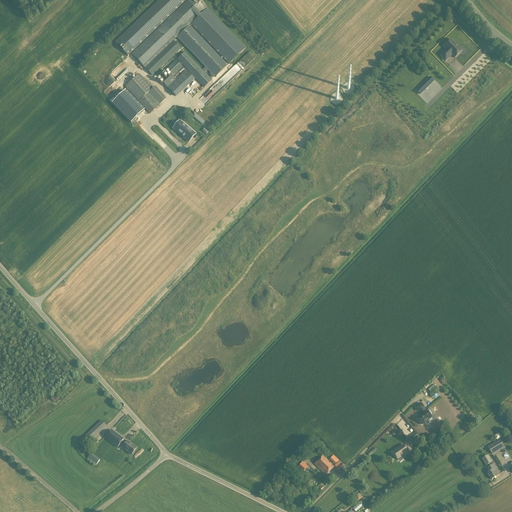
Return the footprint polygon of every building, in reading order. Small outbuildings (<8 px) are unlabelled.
[(159,0),(158,2),(157,1),(143,15),(143,16),(136,23),(136,22),(121,36),(122,36),(115,43),(128,56),(185,0),(159,0)] [(187,0),(131,54),(144,67),(206,7),(199,0),(193,0),(193,1),(191,0),(187,0)] [(207,9),(191,24),(228,64),(230,62),(245,48),(207,9)] [(201,70),(184,52),(177,59),(187,69),(204,87),(211,80),(203,72),(207,69),(215,77),(227,65),(189,26),(177,37),(205,67),(201,70)] [(454,58),(461,51),(449,40),(442,46),(446,50),(440,56),(445,62),(451,55),(454,58)] [(181,49),(173,41),(145,68),(153,77),(181,49)] [(175,61),(166,70),(172,77),(182,67),(179,64),(175,61)] [(171,76),(163,84),(167,88),(175,96),(193,79),(185,71),(175,80),(171,76)] [(150,114),(166,99),(155,87),(153,89),(139,74),(125,87),(150,114)] [(433,81),(429,77),(416,91),(420,94),(433,81)] [(112,104),(130,124),(134,121),(144,111),(125,91),(112,104)] [(206,110),(203,113),(201,111),(199,113),(205,119),(208,116),(211,119),(216,115),(211,110),(209,113),(206,110)] [(193,117),(202,125),(204,122),(195,114),(193,117)] [(195,134),(183,124),(176,131),(188,142),(195,134)] [(434,390),(442,384),(438,378),(430,384),(434,390)] [(415,407),(418,411),(420,409),(423,413),(417,418),(421,425),(425,423),(428,421),(427,421),(431,418),(426,411),(423,407),(420,404),(415,407)] [(101,421),(79,442),(84,448),(107,426),(101,421)] [(119,446),(124,439),(111,430),(105,439),(117,448),(119,446)] [(406,439),(410,444),(419,438),(416,433),(414,434),(413,434),(406,439)] [(127,442),(124,439),(119,446),(122,448),(124,450),(131,455),(136,448),(127,441),(127,442)] [(488,448),(492,455),(504,447),(500,440),(488,448)] [(399,448),(399,449),(393,453),(397,459),(403,455),(404,455),(408,452),(403,445),(399,448)] [(375,447),(368,453),(371,456),(378,450),(375,447)] [(91,455),(88,458),(97,465),(100,461),(91,455)] [(500,474),(494,464),(493,464),(492,463),(492,462),(488,455),(482,459),(486,466),(487,466),(488,468),(487,468),(490,472),(488,473),(492,480),(497,477),(497,476),(500,474)] [(328,461),(323,456),(314,465),(326,476),(334,467),(328,461)] [(333,456),(329,460),(334,465),(339,461),(333,456)] [(303,472),(308,467),(303,462),(298,468),(303,472)] [(340,474),(345,468),(340,463),(335,469),(340,474)] [(355,511),(362,507),(359,503),(352,509),(355,511)]
